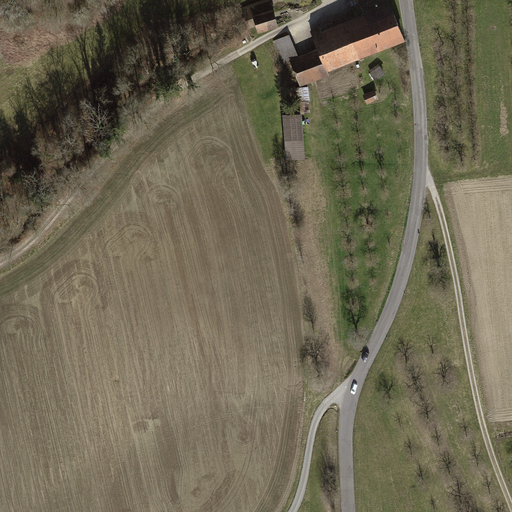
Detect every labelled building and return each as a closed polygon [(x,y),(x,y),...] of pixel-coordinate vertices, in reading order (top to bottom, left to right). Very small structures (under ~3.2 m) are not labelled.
[(269,0),(262,0),(249,6),(260,34),(280,27),(269,0)] [(289,33),(273,41),(282,62),(290,59),(299,85),(329,74),(327,70),(405,37),(389,0),(369,0),(361,3),(360,0),(349,0),(356,15),(321,30),(319,25),(309,29),(317,46),(298,55),(289,33)] [(380,64),(369,72),(375,80),(386,72),(380,64)] [(374,89),(363,94),(367,103),(378,97),(374,89)] [(301,113),(282,114),(285,158),(304,156),(301,113)]
